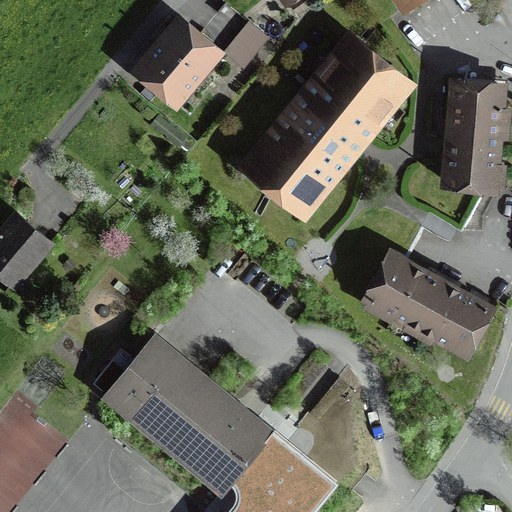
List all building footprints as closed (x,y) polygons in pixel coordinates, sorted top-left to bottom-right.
[(303,0),(284,0),(291,9),(303,0)] [(260,43),(224,16),(203,43),(215,52),(239,70),(260,43)] [(203,43),(176,20),(136,68),(175,100),(215,52),(203,43)] [(419,83),(349,26),(235,165),(304,221),(419,83)] [(451,82),(442,182),(492,186),(501,86),(451,82)] [(50,243),(15,213),(0,230),(0,275),(13,287),(50,243)] [(391,252),(366,299),(463,351),(488,305),(391,252)] [(106,393),(222,488),(271,428),(154,333),(134,358),(121,347),(95,380),(108,391),(106,393)] [(326,366),(316,358),(286,394),(296,402),(326,366)] [(349,384),(339,376),(309,413),(319,421),(349,384)] [(239,502),(231,511),(308,511),(335,480),(271,428),(222,488),(239,502)]
